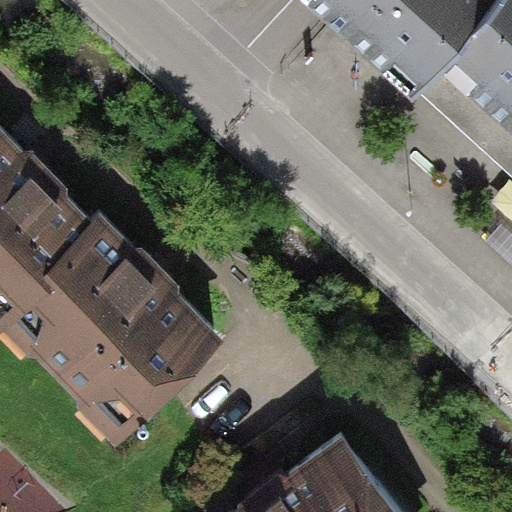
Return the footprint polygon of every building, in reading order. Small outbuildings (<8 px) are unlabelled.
[(492,0),(318,0),(414,88),(440,57),(492,0)] [(511,0),(492,0),(440,57),(511,124),(511,0)] [(0,98),(0,298),(59,240),(47,228),(90,188),(68,166),(71,163),(31,122),(27,126),(0,98)] [(99,181),(90,188),(47,228),(59,240),(0,298),(0,307),(28,336),(37,327),(79,370),(76,373),(118,415),(224,311),(177,263),(182,258),(143,218),(139,221),(99,181)] [(205,508),(207,511),(430,511),(342,401),(286,445),(283,441),(272,450),(279,460),(243,488),(238,482),(205,508)]
